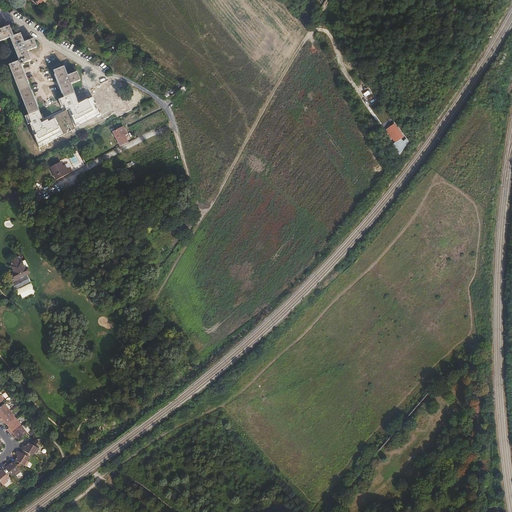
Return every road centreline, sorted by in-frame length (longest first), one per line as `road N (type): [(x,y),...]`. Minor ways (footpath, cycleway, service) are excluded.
road 1 (track): [(75,445),(329,0)]
road 2 (track): [(60,511),(128,457),(223,405)]
road 3 (track): [(93,77),(121,79),(163,108),(204,213)]
road 4 (track): [(170,126),(43,190)]
